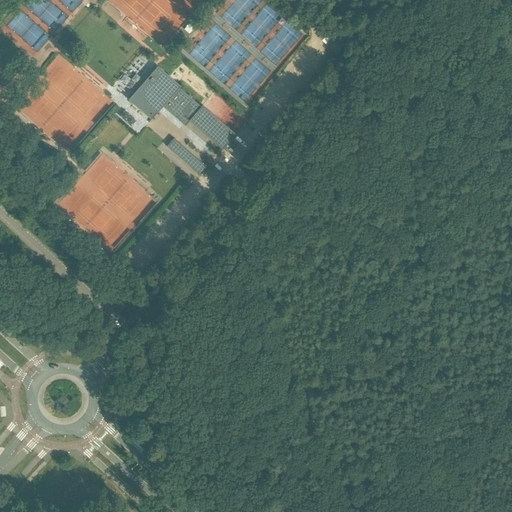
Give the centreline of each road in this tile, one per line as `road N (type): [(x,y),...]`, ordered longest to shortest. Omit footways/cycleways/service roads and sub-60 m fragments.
road 1 (unclassified): [(126,326),(413,0)]
road 2 (unclassified): [(0,210),(126,326)]
road 3 (primary): [(199,511),(90,413)]
road 4 (primary): [(76,427),(171,511)]
